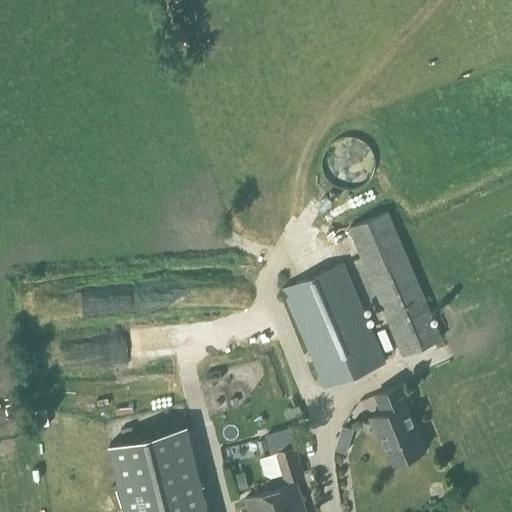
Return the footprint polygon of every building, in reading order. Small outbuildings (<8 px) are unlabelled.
[(350,227),(391,324),(403,354),(442,338),(388,211),(350,227)] [(284,287),(322,379),(325,386),(385,361),(343,262),(284,287)] [(209,381),(223,378),(221,369),(207,373),(209,381)] [(369,417),(377,436),(383,434),(395,462),(425,449),(406,403),(411,401),(404,382),(376,394),(383,411),(369,417)] [(453,396),(429,406),(447,448),(471,438),(453,396)] [(47,426),(45,411),(34,413),(36,427),(47,426)] [(125,511),(209,511),(186,424),(109,443),(112,458),(125,511)] [(291,425),(265,433),(271,452),(276,451),(296,445),(297,444),(291,425)] [(296,445),(276,451),(284,479),(304,473),(304,472),(296,445)] [(295,481),(246,495),(250,511),(304,511),(302,506),(305,502),(301,486),(296,485),(295,481)]
